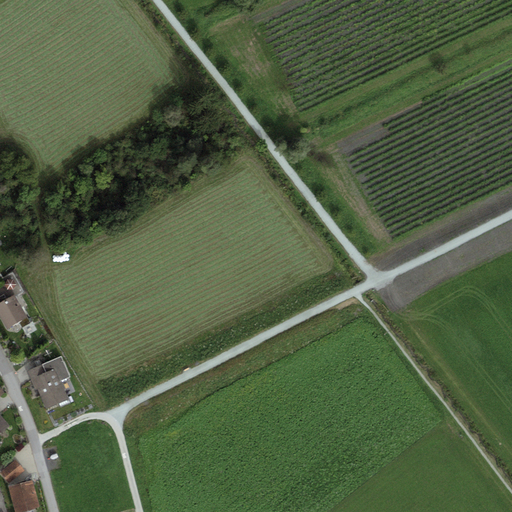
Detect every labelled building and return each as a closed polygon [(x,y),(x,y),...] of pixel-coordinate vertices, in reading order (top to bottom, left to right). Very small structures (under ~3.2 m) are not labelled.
[(0,279),(0,296),(4,294),(7,299),(14,295),(15,297),(23,292),(12,272),(0,279)] [(15,297),(14,295),(7,299),(0,303),(0,317),(8,330),(28,318),(15,297)] [(70,377),(70,375),(61,356),(27,371),(36,390),(38,389),(38,391),(46,409),(70,399),(62,381),(70,377)] [(0,435),(9,429),(0,417),(0,435)] [(17,461),(0,473),(9,484),(25,472),(17,461)] [(33,481),(8,488),(14,511),(24,511),(40,508),(33,481)]
